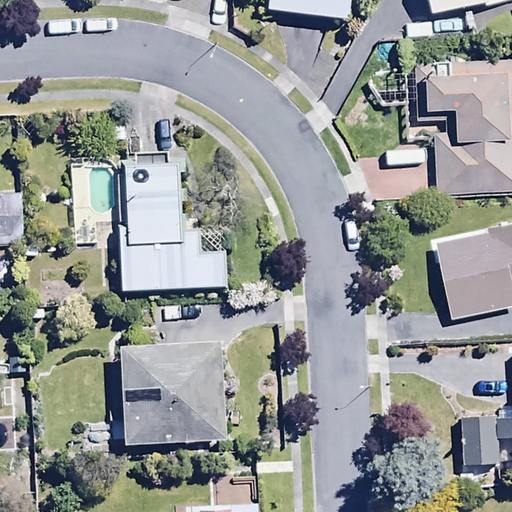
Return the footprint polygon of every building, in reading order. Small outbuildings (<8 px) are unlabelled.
[(356,0),(274,0),(272,14),(353,26),(356,0)] [(511,0),(429,0),(433,17),(511,1),(511,0)] [(511,196),(511,68),(418,70),(419,126),(448,126),(448,136),(437,137),(438,198),(511,196)] [(125,236),(126,298),(230,295),(229,259),(203,260),(203,235),(188,235),(186,173),(133,175),(135,235),(125,236)] [(22,201),(0,201),(0,250),(25,250),(22,201)] [(492,239),(437,250),(453,327),(511,314),(511,231),(492,236),(492,239)] [(230,351),(126,355),(129,453),(233,450),(230,351)] [(511,425),(464,428),(464,472),(502,471),(501,446),(511,445),(511,425)]
